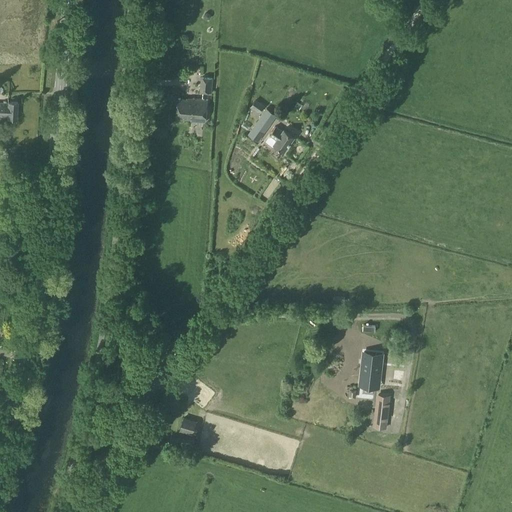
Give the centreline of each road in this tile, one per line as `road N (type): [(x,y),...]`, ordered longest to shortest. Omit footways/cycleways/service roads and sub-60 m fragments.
road 1 (track): [(425,0),(103,457)]
road 2 (secondary): [(0,462),(38,307),(67,0)]
